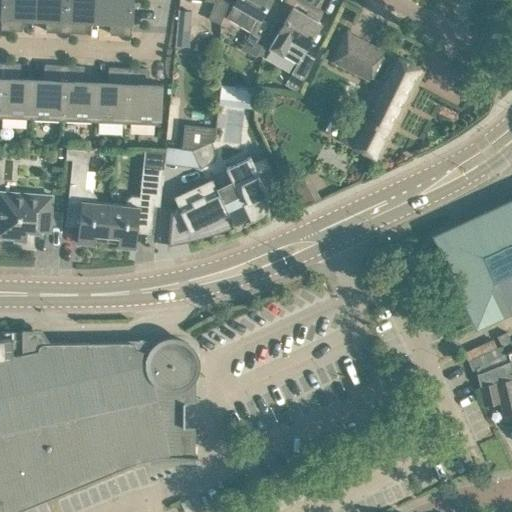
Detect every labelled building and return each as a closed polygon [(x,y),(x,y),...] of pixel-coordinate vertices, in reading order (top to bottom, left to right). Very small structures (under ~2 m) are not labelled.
[(35,16),(35,0),(2,0),(2,15),(1,29),(22,30),(23,16),(35,16)] [(66,32),(67,0),(35,0),(35,16),(46,17),(46,31),(66,32)] [(99,19),(99,0),(67,0),(66,32),(86,32),(87,18),(99,19)] [(131,34),(132,0),(99,0),(99,19),(111,19),(110,33),(131,34)] [(212,0),(215,0),(207,20),(220,25),(229,0),(212,0)] [(256,56),(264,42),(274,25),(260,17),(269,0),(236,0),(226,17),(252,32),(242,48),(256,56)] [(306,48),(311,40),(321,23),(293,6),(278,32),(280,33),(270,49),(281,56),(282,53),(297,62),(292,72),(304,79),(316,58),(304,51),(306,48)] [(177,29),(175,45),(187,46),(188,31),(177,29)] [(330,61),(369,81),(385,50),(346,31),(330,61)] [(354,108),(339,138),(345,141),(379,159),(424,70),(391,52),(360,112),(354,108)] [(32,77),(20,77),(21,63),(0,62),(0,116),(30,118),(32,77)] [(62,119),(65,65),(45,64),(44,78),(32,77),(30,118),(62,119)] [(96,80),(84,80),(85,66),(65,65),(62,119),(94,121),(96,80)] [(126,122),(129,68),(109,67),(108,81),(96,80),(94,121),(126,122)] [(161,83),(148,82),(149,69),(129,68),(126,122),(159,124),(161,83)] [(192,149),(211,141),(215,140),(216,127),(185,123),(181,148),(192,149)] [(192,149),(200,167),(204,165),(210,162),(212,159),(214,155),(214,152),(214,149),(213,145),(212,143),(211,141),(192,149)] [(88,160),(90,149),(67,148),(66,158),(73,158),(68,204),(66,224),(67,224),(68,218),(79,219),(77,242),(96,244),(96,239),(107,240),(111,203),(96,201),(97,196),(90,188),(85,187),(88,160)] [(164,163),(166,150),(144,148),(144,154),(140,195),(132,194),(126,199),(125,204),(111,203),(107,240),(118,241),(117,246),(136,248),(138,225),(149,226),(149,232),(151,232),(154,199),(159,200),(159,204),(160,204),(163,167),(164,163)] [(279,182),(271,164),(266,154),(253,160),(250,155),(226,167),(234,182),(229,184),(235,196),(246,191),(250,200),(244,203),(252,219),(261,215),(263,213),(265,212),(266,211),(267,209),(267,207),(268,206),(268,204),(268,203),(267,201),(267,200),(264,194),(268,192),(264,183),(276,178),(278,183),(279,182)] [(235,196),(229,184),(218,189),(212,177),(174,195),(179,206),(171,210),(170,225),(168,245),(169,245),(169,240),(177,239),(185,237),(199,233),(208,231),(217,228),(225,225),(232,223),(234,226),(235,226),(233,221),(248,214),(250,218),(247,220),(248,221),(252,219),(244,203),(250,200),(246,191),(235,196)] [(325,181),(300,193),(306,206),(331,194),(325,181)] [(49,231),(51,211),(52,195),(0,191),(0,236),(14,237),(14,240),(27,241),(27,230),(49,231)] [(511,203),(443,236),(442,236),(442,237),(441,237),(441,238),(442,239),(478,318),(479,318),(480,319),(481,319),(511,304),(511,203)] [(0,356),(13,354),(13,330),(1,330),(1,337),(0,336),(0,356)] [(0,511),(12,511),(16,511),(26,507),(35,503),(46,498),(102,475),(118,469),(124,466),(130,464),(136,462),(142,460),(148,459),(151,458),(155,457),(158,456),(162,456),(165,455),(197,456),(198,455),(183,455),(183,446),(191,446),(191,409),(183,409),(183,385),(187,383),(190,380),(192,378),(194,375),(196,371),(197,367),(198,363),(197,359),(197,355),(195,351),(194,349),(193,347),(191,345),(189,344),(187,342),(183,340),(179,338),(174,337),(170,338),(165,338),(161,340),(157,343),(154,345),(151,342),(136,343),(135,343),(135,342),(134,341),(133,341),(132,341),(130,341),(43,342),(42,342),(40,343),(39,345),(38,347),(39,348),(26,351),(26,335),(25,334),(18,331),(17,331),(13,330),(13,354),(0,356),(0,511)] [(466,349),(473,367),(501,355),(494,338),(466,349)] [(511,376),(480,384),(485,404),(500,400),(505,418),(511,416),(511,376)]
